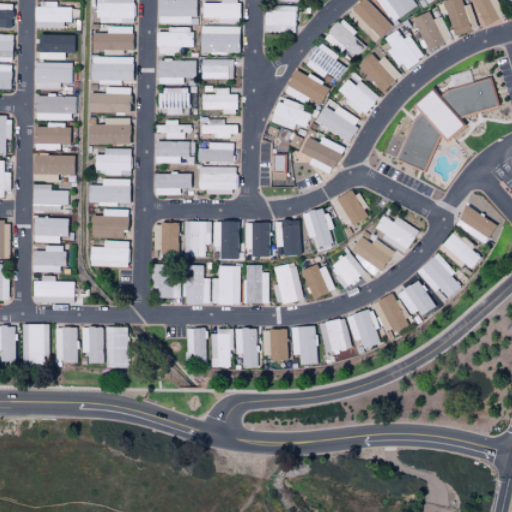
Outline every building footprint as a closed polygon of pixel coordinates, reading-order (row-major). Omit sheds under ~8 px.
[(95,0),(95,17),(133,18),(133,0),(95,0)] [(194,0),(157,0),(157,24),(195,23),(194,0)] [(202,18),(239,18),(239,0),(221,0),(222,3),(203,3),(202,18)] [(375,42),(392,25),(365,0),(361,0),(347,15),(375,42)] [(377,0),(392,22),(417,7),(412,0),(377,0)] [(476,28),(469,4),(463,6),(461,0),(444,0),(442,1),(452,35),(476,28)] [(496,0),(473,0),(480,25),(501,19),(496,0)] [(56,2),(35,1),(35,22),(42,22),(42,27),(62,28),(62,22),(70,22),(70,16),(78,17),(79,8),(56,7),(56,2)] [(0,27),(10,27),(10,4),(0,3),(0,27)] [(296,26),(295,6),(263,6),(263,26),(296,26)] [(432,20),(428,11),(412,18),(426,50),(448,40),(438,17),(432,20)] [(357,32),(342,18),(325,37),(342,53),(346,48),(356,57),(365,46),(353,36),(357,32)] [(131,27),(106,27),(106,33),(90,33),(90,50),(131,51),(131,27)] [(241,49),(241,27),(207,27),(207,33),(201,33),(201,49),(241,49)] [(156,32),(157,54),(173,54),(172,47),(197,47),(196,28),(169,29),(169,32),(156,32)] [(409,35),(402,39),(397,30),(384,37),(390,48),(388,49),(400,71),(422,59),(409,35)] [(0,57),(10,58),(11,34),(0,33),(0,57)] [(63,60),(63,53),(74,53),(74,35),(37,34),(36,59),(63,60)] [(326,78),(328,74),(339,81),(347,67),(336,61),(340,55),(318,42),(304,65),(326,78)] [(379,92),(399,76),(383,56),(376,61),(370,54),(357,65),(379,92)] [(89,81),(131,82),(132,57),(90,56),(89,81)] [(202,79),(234,79),(233,59),(201,59),(202,79)] [(183,85),(183,78),(196,78),(196,61),(157,60),(157,84),(183,85)] [(72,63),(33,62),(33,89),(59,90),(59,83),(72,83),(72,63)] [(0,89),(9,90),(10,65),(0,64),(0,89)] [(294,69),(283,92),(307,104),(309,99),(320,105),(329,86),(294,69)] [(440,136),(424,173),(397,161),(398,159),(383,153),(391,136),(406,142),(415,121),(422,114),(414,106),(434,89),(441,98),(448,92),(454,90),(450,76),(469,70),(473,84),(489,79),(498,107),(461,119),(467,126),(447,144),(440,136)] [(359,81),(355,86),(346,79),(337,90),(346,99),(343,102),(360,116),(377,97),(359,81)] [(87,113),(128,113),(129,88),(104,87),(104,94),(88,93),(87,113)] [(228,87),(215,88),(215,94),(201,95),(201,110),(237,109),(236,94),(228,95),(228,87)] [(190,89),(166,88),(165,94),(157,94),(157,109),(190,109),(190,89)] [(34,120),(73,121),(73,97),(34,96),(34,120)] [(293,130),(296,124),(305,128),(311,114),(301,110),(304,105),(280,96),(271,121),(293,130)] [(333,112),(324,106),(314,122),(346,141),(359,120),(336,106),(333,112)] [(6,138),(10,138),(11,117),(0,116),(0,153),(5,154),(6,138)] [(87,144),(128,145),(128,118),(103,118),(103,125),(96,125),(96,118),(88,118),(87,144)] [(236,133),(236,125),(223,125),(223,119),(207,119),(207,125),(200,125),(200,134),(236,133)] [(185,139),(185,133),(193,133),(192,125),(178,125),(178,120),(165,120),(165,125),(155,125),(155,133),(166,132),(166,139),(185,139)] [(59,150),(60,144),(70,145),(70,124),(45,124),(45,127),(33,127),(32,150),(59,150)] [(320,138),(318,142),(305,137),(298,153),(310,158),(307,165),(330,175),(341,146),(320,138)] [(179,164),(180,154),(193,155),(193,142),(154,141),(153,163),(179,164)] [(196,161),(231,163),(232,143),(208,142),(208,149),(197,148),(196,161)] [(129,176),(130,149),(103,148),(103,155),(94,155),(94,170),(104,170),(104,175),(129,176)] [(6,161),(0,160),(0,196),(8,197),(9,172),(5,172),(6,161)] [(197,190),(215,190),(215,193),(236,193),(236,168),(198,167),(197,190)] [(178,195),(178,189),(192,189),(192,174),(153,174),(153,195),(178,195)] [(128,204),(129,179),(101,179),(101,186),(87,185),(86,203),(128,204)] [(50,190),(50,185),(32,184),(31,208),(68,208),(68,191),(50,190)] [(329,202),(345,227),(367,214),(352,189),(329,202)] [(307,238),(314,236),(317,249),(331,245),(327,230),(329,229),(324,208),(301,213),(307,238)] [(495,226),(464,208),(454,226),(485,243),(495,226)] [(125,238),(126,210),(102,209),(102,216),(90,216),(89,237),(125,238)] [(416,230),(394,217),(391,222),(380,216),(373,228),(383,234),(379,239),(403,253),(416,230)] [(58,243),(58,236),(68,237),(69,219),(32,218),(31,242),(58,243)] [(298,255),(298,220),(276,221),(277,256),(298,255)] [(0,221),(0,258),(8,258),(9,221),(0,221)] [(207,257),(207,244),(211,244),(211,221),(185,221),(184,256),(207,257)] [(236,260),(237,222),(214,222),(214,248),(219,248),(219,259),(236,260)] [(244,222),(244,258),(269,258),(270,223),(244,222)] [(152,223),(151,256),(177,256),(177,224),(152,223)] [(460,268),(465,263),(470,269),(480,260),(454,232),(440,246),(460,268)] [(379,271),(391,251),(372,239),(370,243),(358,236),(348,251),(379,271)] [(88,246),(88,266),(127,268),(127,242),(102,241),(102,247),(88,246)] [(31,272),(59,273),(59,267),(68,267),(68,247),(44,247),(43,251),(31,251),(31,272)] [(342,287),(362,274),(349,252),(328,266),(342,287)] [(460,286),(451,277),(455,273),(437,253),(416,272),(444,302),(460,286)] [(271,285),(275,305),(301,299),(293,263),(272,267),(275,284),(271,285)] [(1,265),(0,264),(0,300),(7,300),(8,278),(0,278),(1,265)] [(150,288),(155,288),(156,298),(179,298),(178,264),(149,265),(150,288)] [(267,304),(267,273),(260,272),(260,265),(243,265),(243,304),(267,304)] [(324,266),(316,268),(315,265),(300,270),(308,298),(331,292),(324,266)] [(211,304),(238,305),(239,266),(217,266),(217,279),(211,279),(211,304)] [(31,303),(73,304),(73,282),(54,282),(54,277),(40,276),(40,282),(32,282),(31,303)] [(418,310),(421,316),(434,308),(419,280),(398,292),(410,315),(418,310)] [(407,325),(394,293),(372,302),(385,334),(407,325)] [(353,341),(359,340),(362,349),(379,344),(375,330),(378,329),(373,309),(347,315),(353,341)] [(322,352),(349,350),(347,320),(320,322),(322,352)] [(48,325),(21,324),(21,364),(43,365),(43,357),(47,357),(48,325)] [(0,361),(16,361),(14,326),(0,326),(0,361)] [(299,365),(316,365),(315,326),(291,327),(292,355),(298,355),(299,365)] [(103,328),(82,327),(82,353),(86,353),(86,363),(103,363),(103,328)] [(127,369),(128,327),(107,327),(106,368),(127,369)] [(55,328),(54,362),(76,362),(77,328),(55,328)] [(208,363),(207,328),(185,329),(185,364),(208,363)] [(241,368),(256,368),(256,329),(235,329),(234,354),(241,354),(241,368)] [(210,331),(211,368),(231,367),(230,330),(210,331)] [(285,330),(262,330),(262,360),(286,360),(285,330)]
